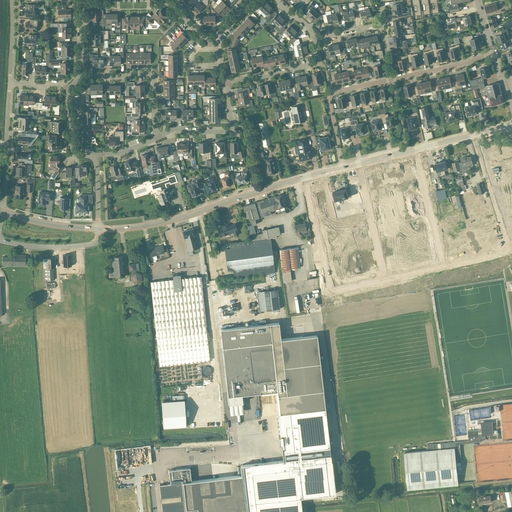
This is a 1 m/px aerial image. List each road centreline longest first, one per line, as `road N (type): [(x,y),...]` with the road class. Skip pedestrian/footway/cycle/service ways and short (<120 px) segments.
road 1 (residential): [(342,168),(330,93),(491,54)]
road 2 (residential): [(158,137),(174,129),(227,131),(230,81),(312,66),(317,38)]
road 3 (tertiary): [(97,230),(170,220),(306,177)]
road 4 (residential): [(158,137),(150,73),(82,76)]
road 5 (unclassified): [(3,211),(9,83)]
road 6 (residential): [(443,267),(415,150)]
